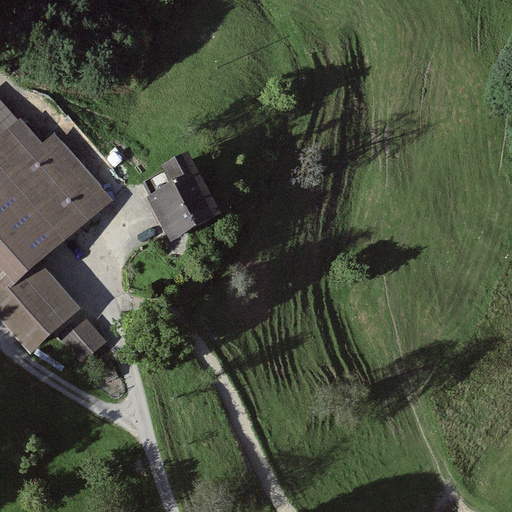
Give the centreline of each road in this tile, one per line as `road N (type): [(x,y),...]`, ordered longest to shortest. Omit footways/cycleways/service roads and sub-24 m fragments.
road 1 (track): [(179,323),(258,249),(286,192),(306,106),(307,44),(280,0)]
road 2 (unclassified): [(180,511),(111,292)]
road 3 (track): [(179,323),(222,362),(292,511)]
road 4 (track): [(151,420),(90,410),(0,344)]
